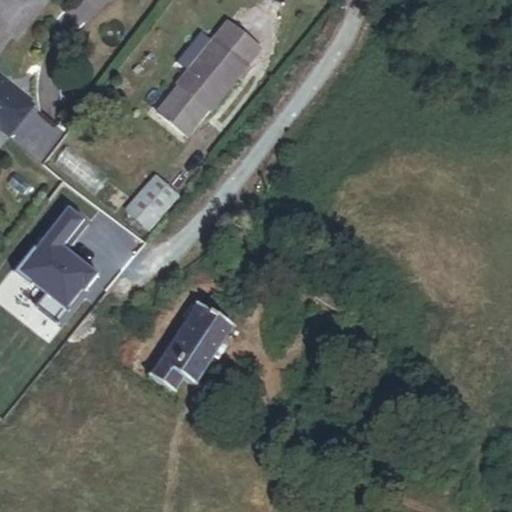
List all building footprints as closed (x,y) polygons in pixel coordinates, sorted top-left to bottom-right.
[(190,142),(254,64),(262,54),(230,27),(214,45),(203,36),(178,65),(190,75),(157,115),(190,142)] [(0,132),(10,141),(35,110),(0,78),(0,132)] [(122,224),(147,244),(177,205),(152,186),(122,224)] [(67,209),(17,275),(45,297),(36,308),(56,325),(84,290),(86,292),(97,277),(75,259),(74,259),(68,255),(67,253),(88,226),(67,209)] [(336,278),(324,295),(363,323),(375,306),(336,278)] [(192,386),(203,394),(245,334),(207,307),(151,388),(178,406),(192,386)]
